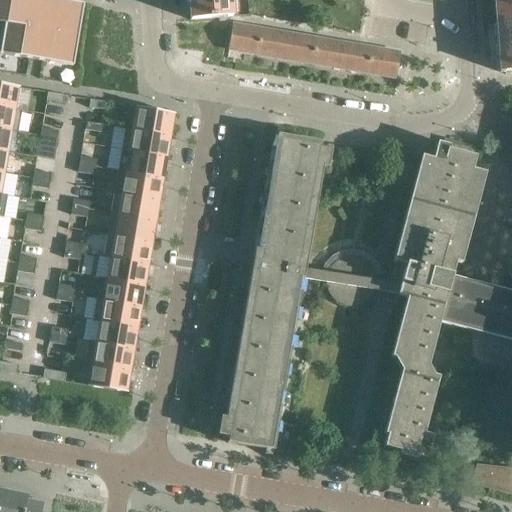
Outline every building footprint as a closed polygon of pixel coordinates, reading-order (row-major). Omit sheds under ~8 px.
[(72,67),(83,6),(48,0),(0,0),(0,24),(4,25),(2,39),(0,51),(0,54),(3,55),(72,67)] [(232,17),(230,0),(188,0),(190,20),(232,17)] [(511,9),(511,0),(493,0),(495,11),(511,9)] [(511,71),(511,9),(495,11),(499,73),(511,71)] [(256,55),(260,30),(233,25),(228,50),(256,55)] [(284,59),(288,34),(260,30),(256,55),(284,59)] [(311,64),(316,39),(288,34),(284,59),(311,64)] [(339,69),(343,44),(316,39),(311,64),(339,69)] [(367,74),(371,49),(343,44),(339,69),(367,74)] [(395,78),(400,53),(371,49),(367,74),(395,78)] [(0,108),(16,111),(20,88),(0,84),(0,108)] [(47,94),(46,102),(64,105),(65,97),(47,94)] [(0,130),(13,132),(16,111),(0,108),(0,130)] [(134,108),(130,130),(169,137),(171,137),(175,115),(134,108)] [(104,118),(86,115),(85,122),(103,126),(104,118)] [(101,133),(103,126),(85,122),(83,130),(101,133)] [(59,132),(41,129),(40,137),(58,140),(59,132)] [(0,151),(9,153),(13,132),(0,130),(0,151)] [(166,158),(169,137),(130,130),(127,151),(166,158)] [(511,293),(451,277),(455,263),(458,264),(482,173),(471,171),(475,158),(461,154),(462,150),(436,143),(432,160),(423,158),(423,157),(421,157),(393,262),(395,263),(390,284),(378,282),(377,279),(377,277),(376,274),(376,272),(375,269),(374,268),(373,266),(371,264),(369,262),(367,260),(364,258),(360,257),(358,256),(355,255),(352,255),(349,255),(346,256),(343,257),(340,258),(338,259),(336,260),(334,262),(332,264),(330,266),(329,268),(328,270),(327,272),(326,274),(305,270),(304,271),(298,269),(298,258),(301,259),(320,143),(282,136),(280,149),(272,147),(269,166),(265,176),(267,177),(264,195),(260,204),(262,205),(254,251),(261,252),(258,271),(257,270),(227,443),(266,450),(268,437),(276,439),(279,419),(283,410),(280,409),(281,409),(284,391),(288,382),(285,381),(286,381),(289,362),(288,362),(292,354),(290,352),(293,337),(293,334),(297,325),(295,324),(298,306),(302,297),(300,296),(300,295),(303,280),(325,283),(326,287),(326,289),(327,292),(329,295),(331,297),(332,299),(334,301),(336,302),(339,304),(343,306),(346,307),(350,307),(353,307),(355,307),(358,307),(360,306),(364,304),(367,302),(369,301),(371,299),(372,297),(374,295),(375,293),(376,291),(386,293),(409,299),(393,358),(397,359),(403,372),(383,448),(399,452),(398,456),(416,461),(418,452),(427,455),(432,437),(423,434),(438,378),(433,377),(436,369),(427,367),(440,321),(469,329),(475,338),(473,345),(489,349),(491,342),(511,347),(511,473),(510,473),(510,475),(488,469),(484,484),(511,491),(511,293)] [(56,148),(58,140),(40,137),(38,145),(56,148)] [(0,173),(5,175),(9,153),(0,151),(0,173)] [(162,179),(166,158),(127,151),(123,173),(162,179)] [(97,160),(79,157),(78,165),(95,168),(97,160)] [(94,176),(95,168),(78,165),(76,173),(94,176)] [(52,174),(34,171),(33,179),(50,182),(52,174)] [(159,201),(162,179),(123,173),(120,194),(159,201)] [(49,190),(50,182),(33,179),(31,187),(49,190)] [(155,222),(159,201),(120,194),(116,215),(155,222)] [(90,203),(72,200),(70,208),(88,211),(90,203)] [(87,219),(88,211),(70,208),(69,216),(87,219)] [(44,217),(27,214),(25,222),(43,225),(44,217)] [(151,243),(155,222),(116,215),(113,237),(151,243)] [(42,233),(43,225),(25,222),(24,230),(42,233)] [(148,265),(151,243),(113,237),(109,258),(148,265)] [(82,245),(65,242),(63,250),(81,253),(82,245)] [(80,261),(81,253),(63,250),(62,258),(80,261)] [(37,260),(20,257),(18,265),(36,268),(37,260)] [(144,286),(148,265),(109,258),(106,279),(144,286)] [(35,275),(36,268),(18,265),(17,272),(35,275)] [(140,307),(144,286),(106,279),(102,301),(140,307)] [(75,288),(57,285),(56,293),(74,296),(75,288)] [(72,304),(74,296),(56,293),(55,301),(72,304)] [(30,302),(12,299),(11,307),(29,310),(30,302)] [(137,329),(140,307),(102,301),(99,322),(137,329)] [(27,318),(29,310),(11,307),(10,315),(27,318)] [(133,350),(137,329),(99,322),(96,343),(133,350)] [(68,331),(50,328),(49,335),(67,338),(68,331)] [(65,346),(67,338),(49,335),(47,343),(65,346)] [(23,345),(5,342),(4,350),(22,353),(23,345)] [(130,371),(133,350),(96,343),(92,365),(130,371)] [(19,366),(8,364),(6,373),(18,375),(19,366)] [(132,371),(130,371),(92,365),(90,364),(86,387),(128,394),(132,371)] [(53,381),(55,373),(43,371),(41,379),(53,381)] [(66,375),(55,373),(53,381),(65,383),(66,375)] [(24,511),(27,500),(28,496),(1,491),(0,496),(0,511),(24,511)] [(40,511),(43,504),(27,500),(24,511),(40,511)]
